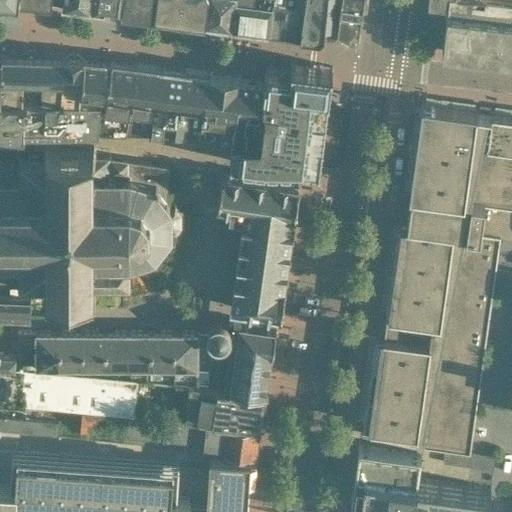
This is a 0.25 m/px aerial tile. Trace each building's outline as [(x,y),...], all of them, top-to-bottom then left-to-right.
[(92,0),(91,8),(121,12),(122,0),(92,0)] [(154,15),(156,0),(122,0),(121,12),(154,15)] [(206,23),(208,0),(156,0),(154,15),(161,16),(161,19),(165,19),(165,17),(206,23)] [(233,26),(235,0),(208,0),(206,23),(233,26)] [(270,31),(274,0),(235,0),(233,26),(270,31)] [(274,0),(270,31),(300,35),(304,0),(274,0)] [(328,0),(304,0),(300,35),(319,38),(324,33),(328,0)] [(357,48),(364,0),(341,0),(337,36),(348,42),(352,44),(357,43),(356,48),(357,48)] [(511,0),(448,0),(448,4),(442,50),(511,58),(511,0)] [(0,101),(60,102),(64,55),(63,55),(61,52),(55,55),(53,52),(47,55),(45,51),(31,59),(26,49),(17,54),(14,49),(6,54),(1,54),(1,74),(0,87),(0,101)] [(64,55),(60,102),(79,102),(80,92),(84,56),(81,56),(66,55),(64,55)] [(84,56),(80,92),(107,95),(113,59),(84,56)] [(104,109),(103,133),(116,133),(125,133),(136,62),(113,59),(107,95),(104,109)] [(230,158),(230,160),(264,164),(266,164),(293,165),(304,165),(307,165),(317,166),(320,167),(320,165),(321,154),(321,152),(323,142),(323,140),(324,129),(324,127),(326,117),(326,115),(327,105),(328,103),(329,92),(329,90),(330,80),(331,78),(332,67),(332,65),(330,65),(319,64),(317,63),(306,62),(304,62),(293,60),(291,60),(291,62),(290,68),(265,65),(264,78),(262,88),(260,135),(233,134),(231,134),(231,136),(230,158)] [(150,134),(159,65),(136,62),(125,133),(150,134)] [(175,135),(184,68),(159,65),(150,134),(164,135),(175,135)] [(184,68),(175,135),(199,135),(209,71),(184,68)] [(233,134),(240,75),(209,71),(199,135),(216,137),(231,136),(231,134),(233,134)] [(262,88),(263,78),(240,75),(233,134),(260,135),(262,88)] [(511,112),(503,111),(422,100),(409,192),(411,192),(407,221),(398,219),(385,311),(387,311),(384,331),(375,330),(362,421),(365,422),(365,421),(371,421),(369,434),(392,437),(411,442),(445,447),(470,451),(500,235),(511,236),(511,112)] [(0,134),(99,132),(100,102),(60,102),(0,101),(0,134)] [(182,212),(181,211),(175,205),(175,203),(171,204),(166,198),(169,164),(110,155),(111,154),(110,153),(108,155),(93,155),(92,152),(96,148),(94,146),(90,149),(49,149),(45,146),(43,148),(47,152),(47,157),(41,157),(41,155),(38,152),(30,152),(27,155),(27,157),(22,157),(19,154),(17,156),(19,159),(0,158),(0,264),(19,264),(19,281),(17,284),(18,285),(21,282),(27,282),(27,284),(30,288),(37,288),(41,284),(41,283),(46,283),(46,288),(43,291),(45,294),(49,290),(90,290),(94,293),(96,291),(94,289),(103,289),(104,291),(105,291),(105,289),(115,289),(115,291),(117,291),(117,289),(128,288),(130,290),(131,289),(129,287),(129,267),(131,267),(136,263),(136,261),(154,255),(156,258),(158,257),(156,254),(170,235),(171,235),(175,235),(176,233),(182,226),(182,212)] [(298,183),(298,182),(222,171),(222,173),(220,175),(221,175),(217,197),(217,201),(217,202),(218,202),(216,211),(243,215),(230,305),(280,312),(280,311),(281,311),(285,283),(284,283),(294,211),(295,212),(299,183),(298,183)] [(0,313),(30,315),(30,297),(30,296),(0,295),(0,313)] [(218,308),(217,315),(37,315),(37,331),(18,331),(18,360),(41,360),(138,370),(239,386),(263,389),(274,316),(218,308)] [(0,365),(17,367),(17,352),(0,350),(0,365)] [(35,368),(17,367),(0,365),(0,400),(45,406),(82,409),(126,413),(135,414),(138,378),(79,372),(59,370),(35,368)] [(260,425),(265,392),(197,384),(188,383),(185,418),(260,425)] [(124,438),(126,413),(82,409),(79,433),(124,438)] [(260,425),(185,418),(148,415),(135,414),(126,413),(124,438),(124,440),(213,449),(256,453),(260,425)] [(0,427),(34,430),(34,431),(58,433),(65,434),(66,422),(0,414),(0,427)] [(255,476),(257,455),(257,454),(256,454),(256,453),(213,449),(124,440),(65,434),(58,433),(34,431),(34,430),(0,427),(0,431),(0,511),(246,511),(248,498),(250,498),(251,481),(249,481),(249,476),(255,476)] [(486,511),(490,487),(433,479),(416,477),(419,452),(368,445),(359,444),(352,497),(355,497),(360,498),(359,510),(358,511),(486,511)] [(445,447),(443,461),(468,465),(470,451),(445,447)]
